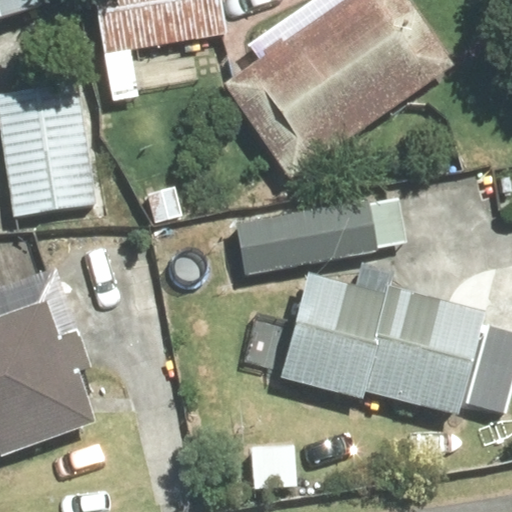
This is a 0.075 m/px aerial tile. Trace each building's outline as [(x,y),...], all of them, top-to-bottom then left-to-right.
[(0,0),(0,18),(54,2),(52,0),(0,0)] [(105,0),(112,52),(118,105),(203,95),(197,42),(232,38),(227,0),(105,0)] [(294,178),(458,64),(412,0),(312,0),(255,40),(267,58),(229,85),(294,178)] [(86,84),(1,101),(26,223),(110,206),(86,84)] [(407,196),(243,225),(253,280),(416,250),(407,196)] [(66,267),(0,289),(0,452),(5,451),(9,462),(110,428),(90,370),(101,366),(66,267)] [(314,270),(285,377),(370,400),(373,391),(468,416),(496,311),(395,284),(393,291),(314,270)]
